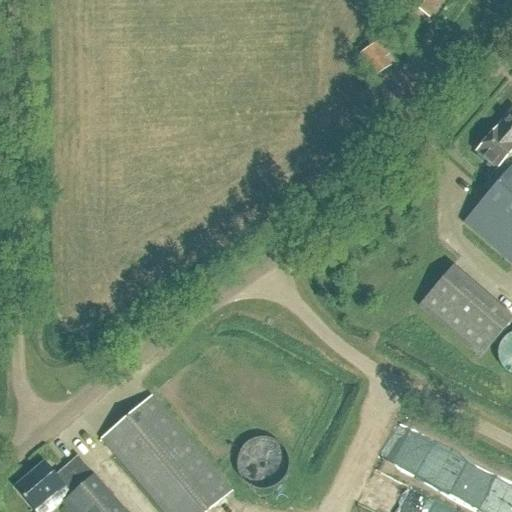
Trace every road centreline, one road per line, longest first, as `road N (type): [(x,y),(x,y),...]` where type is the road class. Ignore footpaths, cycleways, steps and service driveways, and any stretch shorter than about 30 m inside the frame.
road 1 (unclassified): [(15,0),(16,365),(40,435)]
road 2 (tertiary): [(261,267),(414,153),(511,45)]
road 3 (unclassified): [(511,444),(351,356),(261,267)]
road 4 (tertiary): [(40,435),(261,267)]
road 5 (unknown): [(414,153),(452,185),(444,223),(451,249),(511,298)]
road 6 (unknown): [(314,511),(397,384)]
road 7 (unknown): [(62,417),(152,511)]
